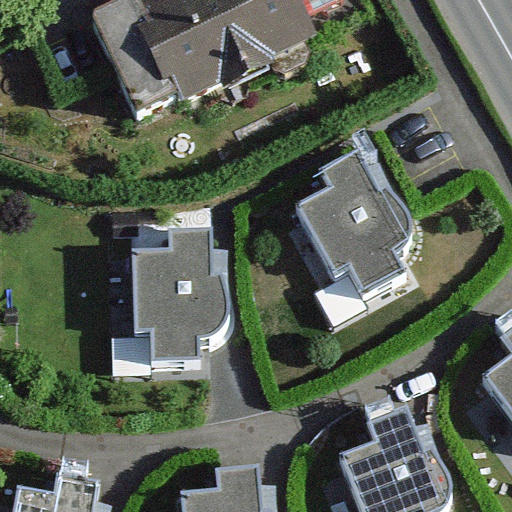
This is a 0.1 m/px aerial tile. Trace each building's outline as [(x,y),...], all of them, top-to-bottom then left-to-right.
[(362,0),(168,0),(94,33),(113,77),(138,131),(373,25),(362,0)] [(348,280),(363,307),(408,282),(397,265),(403,260),(409,254),(412,244),(413,237),(411,226),(385,195),(378,199),(357,159),(318,180),(328,197),(295,216),(334,287),(348,280)] [(151,343),(152,372),(200,371),(200,349),(207,349),(213,347),(222,341),(228,328),(230,319),(228,301),(223,284),(214,284),(212,238),(169,239),(169,259),(132,260),(134,344),(151,343)] [(511,339),(500,349),(511,364),(480,387),(511,426),(511,339)] [(449,511),(451,508),(452,501),(452,494),(451,486),(437,455),(424,459),(408,417),(366,434),(373,451),(339,464),(357,511),(449,511)] [(261,511),(259,475),(216,479),(217,500),(181,502),(181,511),(261,511)] [(94,511),(98,493),(58,486),(55,505),(19,500),(16,511),(94,511)]
